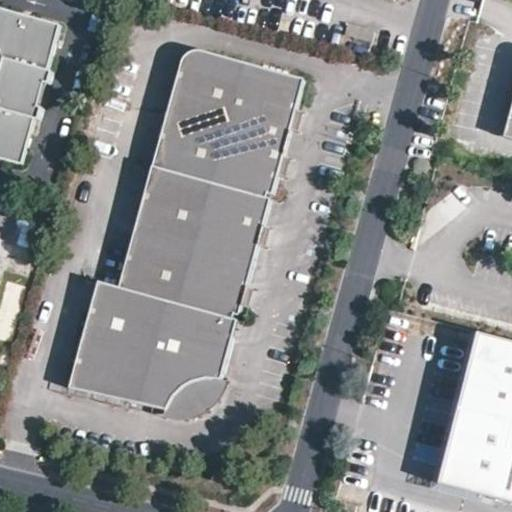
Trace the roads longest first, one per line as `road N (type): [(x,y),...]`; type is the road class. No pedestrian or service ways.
road 1 (residential): [(297,511),(437,0)]
road 2 (residential): [(132,511),(0,479)]
